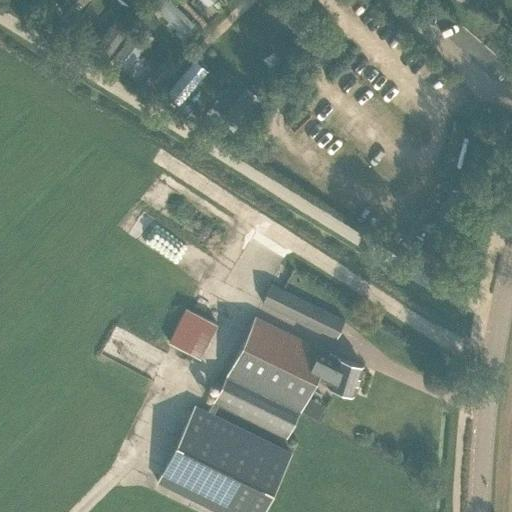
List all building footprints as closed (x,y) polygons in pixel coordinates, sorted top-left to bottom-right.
[(163,0),(157,6),(182,32),(196,19),(177,0),(163,0)] [(467,33),(458,43),(482,65),(491,55),(467,33)] [(162,211),(182,183),(165,171),(144,199),(162,211)] [(177,195),(171,225),(200,231),(206,201),(177,195)] [(271,284),(262,302),(336,338),(345,320),(271,284)] [(184,307),(167,342),(199,357),(217,323),(184,307)] [(328,354),(328,353),(255,316),(226,373),(227,374),(213,401),(208,411),(195,405),(157,481),(219,511),(261,511),(291,452),(213,414),(218,403),(286,437),(315,378),(328,384),(328,385),(353,393),(362,365),(328,354)] [(139,360),(145,341),(114,331),(108,350),(139,360)]
